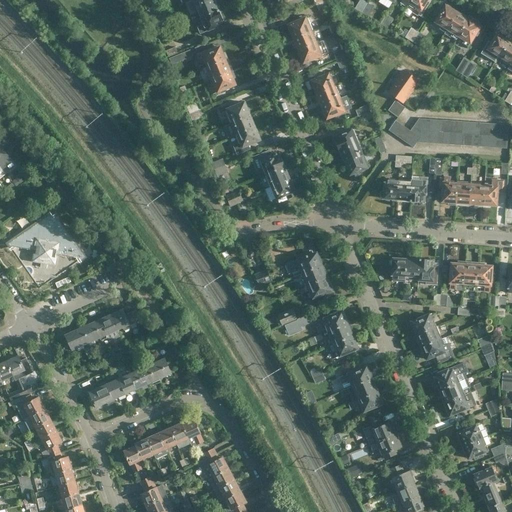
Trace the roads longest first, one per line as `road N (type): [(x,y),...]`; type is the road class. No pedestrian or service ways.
road 1 (residential): [(453,511),(338,223)]
road 2 (residential): [(88,440),(181,399),(205,403),(226,414),(281,511)]
road 3 (residential): [(338,223),(247,0)]
road 4 (residential): [(338,223),(511,236)]
road 5 (tertiary): [(88,440),(30,326)]
